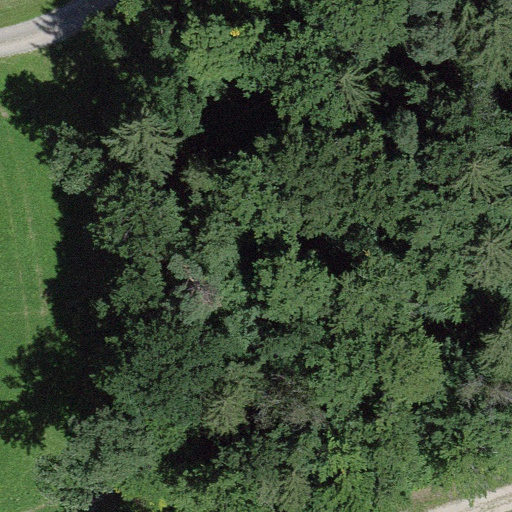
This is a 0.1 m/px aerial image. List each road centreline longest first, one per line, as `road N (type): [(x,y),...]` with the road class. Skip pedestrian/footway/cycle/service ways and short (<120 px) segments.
road 1 (track): [(153,0),(0,473)]
road 2 (track): [(359,511),(511,465)]
